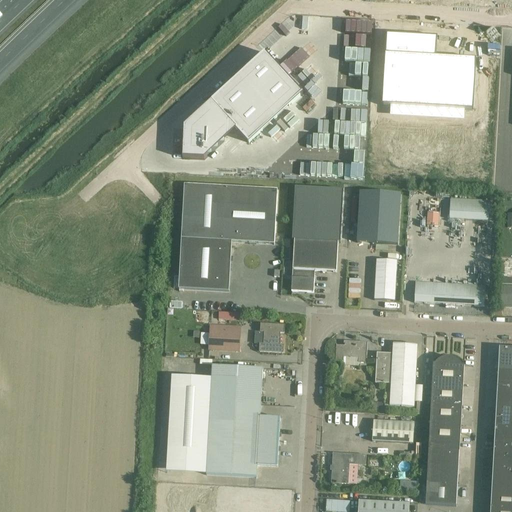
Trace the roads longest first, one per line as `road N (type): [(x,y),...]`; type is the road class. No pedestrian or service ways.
road 1 (residential): [(511,16),(287,6),(73,208)]
road 2 (unclassified): [(481,332),(327,324),(317,333),(307,511)]
road 3 (unclassified): [(474,511),(481,332)]
